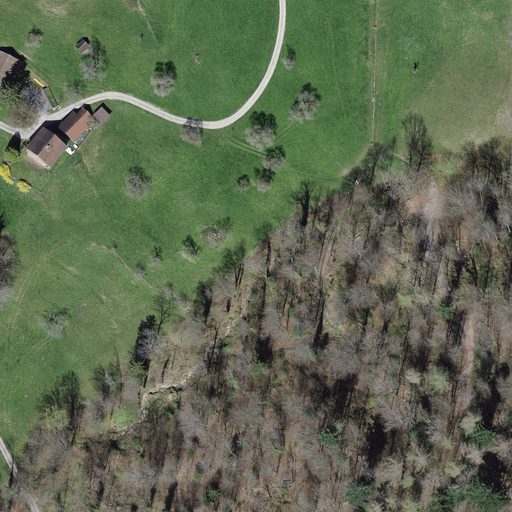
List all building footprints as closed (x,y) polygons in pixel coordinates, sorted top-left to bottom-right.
[(81,52),(87,47),(83,43),(77,48),(81,52)] [(2,56),(0,58),(0,86),(4,89),(17,63),(2,56)] [(53,109),(66,103),(56,84),(43,91),(53,109)] [(81,108),(59,129),(74,145),(96,125),(81,108)] [(102,111),(94,118),(103,127),(110,121),(102,111)] [(44,130),(25,152),(48,171),(67,150),(44,130)]
